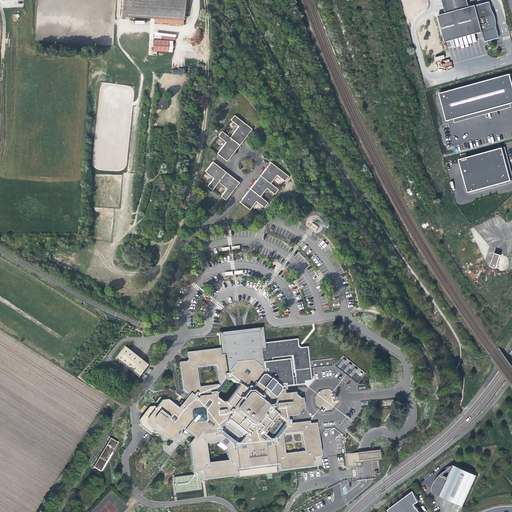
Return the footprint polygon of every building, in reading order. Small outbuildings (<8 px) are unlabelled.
[(123,0),(122,16),(155,18),(155,22),(183,24),(184,0),(123,0)] [(439,16),(445,40),(446,42),(483,32),(486,42),(493,40),(500,38),(497,27),(497,20),(496,18),(495,16),(494,12),(493,11),(492,10),(490,2),(470,7),(467,0),(442,0),(446,14),(439,16)] [(176,35),(154,32),(153,51),(172,52),(176,35)] [(511,79),(511,74),(440,94),(448,121),(511,103),(511,79)] [(168,100),(158,99),(158,109),(167,110),(168,100)] [(235,114),(231,119),(239,126),(230,137),(222,130),(218,136),(225,142),(217,152),(227,160),(253,129),(235,114)] [(511,170),(510,162),(506,147),(459,160),(465,185),(467,184),(469,193),(511,180),(511,170)] [(214,162),(206,172),(213,178),(207,186),(212,190),(219,182),(227,188),(221,196),(225,200),(239,182),(214,162)] [(239,202),(249,210),(256,201),(264,207),(268,202),(260,196),(266,188),(274,194),(278,189),(270,183),(276,175),(284,181),(288,176),(270,162),(239,202)] [(312,222),(309,228),(315,232),(318,226),(312,222)] [(491,266),(497,268),(502,255),(496,253),(491,266)] [(188,443),(191,471),(198,470),(200,472),(201,479),(235,475),(235,469),(237,469),(275,465),(277,465),(278,471),(312,467),(311,460),(313,458),(317,457),(315,433),(317,430),(316,423),(309,424),(309,421),(290,423),(289,416),(298,415),(297,409),(302,408),(301,399),(296,396),(285,397),(285,394),(287,393),(287,388),(305,386),(305,383),(312,382),(308,349),(301,350),(298,348),(297,341),(266,345),(264,329),(219,335),(221,348),(187,352),(188,359),(186,361),(179,362),(182,390),(188,395),(183,401),(181,399),(178,403),(180,404),(178,407),(167,399),(161,400),(156,407),(154,405),(149,406),(138,420),(139,426),(152,436),(158,435),(159,434),(166,439),(172,439),(180,428),(183,430),(182,432),(185,435),(187,433),(192,437),(188,443)] [(115,359),(134,373),(144,361),(124,347),(115,359)] [(144,361),(134,373),(138,376),(147,364),(144,361)] [(342,434),(344,454),(347,454),(345,434),(344,430),(337,424),(320,426),(317,430),(315,433),(317,457),(320,457),(318,436),(319,436),(324,430),(324,429),(334,427),(334,428),(341,434),(342,434)] [(110,438),(93,467),(100,471),(100,470),(111,452),(117,442),(110,438)] [(365,451),(358,452),(359,462),(361,462),(367,461),(378,460),(377,449),(365,451)] [(112,453),(111,452),(100,470),(101,471),(112,453)] [(347,454),(344,454),(346,468),(351,467),(356,467),(356,468),(361,467),(361,462),(359,462),(358,452),(347,454)] [(276,472),(275,465),(237,469),(237,477),(276,472)] [(441,494),(463,504),(476,475),(453,465),(447,479),(440,476),(433,490),(437,492),(437,494),(441,495),(441,494)] [(442,472),(440,474),(442,475),(443,474),(443,473),(445,472),(446,472),(448,472),(449,472),(447,477),(447,479),(453,465),(449,467),(446,469),(442,472)] [(442,475),(440,474),(438,475),(436,478),(434,480),(431,485),(431,486),(431,488),(431,491),(432,492),(433,493),(435,494),(438,496),(461,506),(462,506),(463,504),(441,494),(441,495),(437,494),(437,492),(433,490),(440,476),(447,479),(447,477),(442,475)] [(419,511),(414,505),(418,502),(413,491),(388,510),(390,511),(419,511)]
